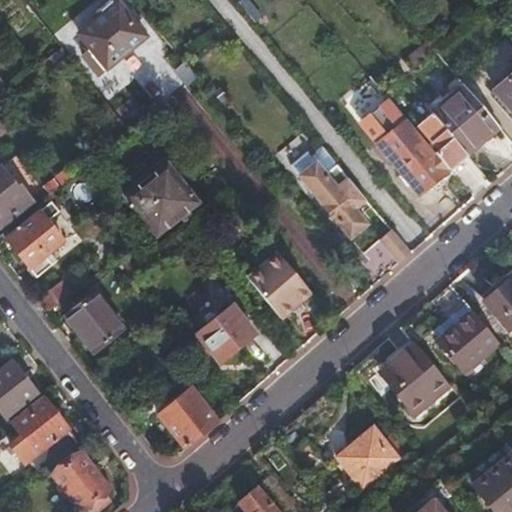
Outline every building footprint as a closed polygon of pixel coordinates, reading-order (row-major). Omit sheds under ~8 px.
[(144,36),(118,3),(80,32),(106,66),(144,36)] [(494,64),(480,85),(490,92),(504,71),(494,64)] [(371,76),(385,94),(393,88),(379,70),(375,74),(371,76)] [(511,106),(511,74),(497,89),(511,106)] [(446,171),(450,168),(434,150),(407,119),(385,94),(371,76),(370,75),(364,81),(379,98),(373,103),(383,115),(374,123),(385,135),(374,144),(375,145),(402,177),(416,194),(424,188),(439,189),(446,171)] [(467,153),(500,125),(466,87),(464,84),(448,98),(432,112),(467,153)] [(461,158),(467,153),(432,112),(418,124),(437,146),(434,150),(450,168),(454,173),(466,162),(461,158)] [(326,170),(336,162),(316,138),(302,120),(292,128),(287,122),(270,135),(279,147),(307,182),(309,180),(318,191),(316,193),(330,211),(348,197),(326,170)] [(199,202),(167,161),(124,195),(157,237),(199,202)] [(2,164),(0,165),(0,225),(31,200),(33,199),(21,183),(18,185),(2,164)] [(63,240),(39,211),(5,238),(36,278),(54,264),(45,254),(63,240)] [(399,262),(411,252),(391,228),(379,238),(399,262)] [(134,279),(159,259),(149,247),(125,267),(134,279)] [(248,278),(280,317),(309,290),(278,252),(248,278)] [(511,269),(505,275),(508,279),(484,300),(509,329),(511,325),(511,269)] [(35,300),(46,314),(72,293),(61,280),(35,300)] [(449,286),(430,303),(452,329),(437,342),(461,372),(497,341),(449,286)] [(125,329),(97,292),(67,315),(96,352),(125,329)] [(255,334),(233,306),(198,335),(220,362),(255,334)] [(448,386),(412,344),(378,374),(413,416),(448,386)] [(38,395),(12,363),(0,372),(0,408),(8,419),(38,395)] [(217,418),(192,388),(159,415),(185,446),(217,418)] [(78,441),(45,399),(13,425),(37,454),(29,461),(38,473),(78,441)] [(398,459),(372,428),(336,458),(362,489),(398,459)] [(511,511),(511,447),(506,440),(464,478),(472,489),(477,485),(499,511),(511,511)] [(110,489),(81,453),(53,475),(81,511),(82,511),(89,507),(93,511),(97,511),(110,502),(104,494),(110,489)] [(279,483),(273,476),(262,485),(268,492),(279,483)] [(280,511),(259,488),(232,511),(231,511),(280,511)] [(442,511),(433,501),(420,511),(442,511)]
